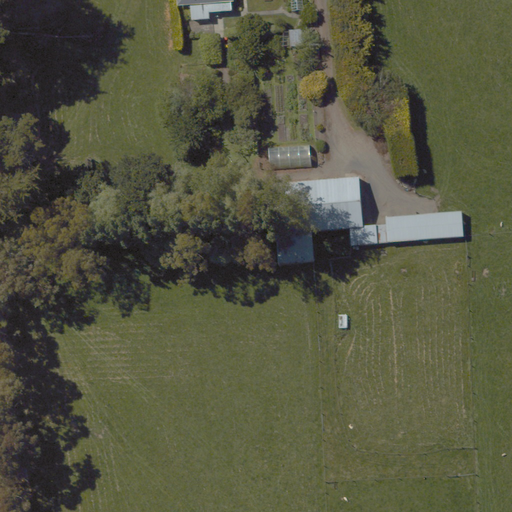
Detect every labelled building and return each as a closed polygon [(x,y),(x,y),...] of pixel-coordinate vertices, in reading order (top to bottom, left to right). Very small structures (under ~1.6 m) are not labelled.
[(210,12),(233,11),(232,0),(175,0),(176,4),(190,4),(191,21),(211,20),(210,12)] [(317,0),(290,0),(290,15),(317,15),(317,0)] [(312,144),(267,147),(268,166),(313,164),(312,144)] [(271,185),(277,265),(314,262),(312,233),(350,230),(362,229),(358,179),(271,185)] [(388,228),(362,229),(350,230),(351,246),(464,238),(462,213),(387,218),(388,228)]
